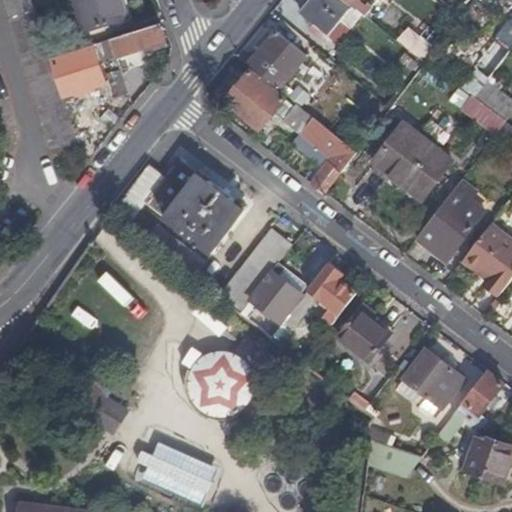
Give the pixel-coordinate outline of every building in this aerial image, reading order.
[(6,0),(57,162),(84,154),(35,0),(6,0)] [(132,20),(125,0),(79,0),(90,34),(132,20)] [(363,14),(352,5),(345,0),(309,0),(300,12),(328,35),(342,19),(352,28),(363,14)] [(511,50),(511,20),(510,24),(508,22),(495,39),(511,51),(511,50)] [(163,26),(115,42),(125,73),(153,64),(150,55),(165,50),(164,46),(169,44),(163,26)] [(248,65),(279,90),(306,56),(276,31),(248,65)] [(402,43),(423,60),(433,48),(412,31),(402,43)] [(56,61),(61,77),(111,61),(118,85),(128,82),(125,73),(115,42),(56,61)] [(285,99),(250,70),(225,101),(260,131),(285,99)] [(511,107),(485,86),(476,98),(507,121),(511,114),(511,107)] [(312,184),(324,194),(356,153),(296,105),(284,119),(332,158),(312,184)] [(452,160),(404,122),(374,161),(390,173),(393,169),(426,194),(452,160)] [(129,192),(136,197),(212,255),(246,212),(216,190),(217,187),(180,160),(165,179),(149,167),(129,192)] [(487,210),(456,187),(417,238),(447,261),(487,210)] [(129,192),(123,199),(130,204),(136,197),(129,192)] [(511,216),(502,209),(499,214),(511,224),(511,216)] [(502,292),(511,279),(511,224),(499,214),(466,257),(491,276),(487,281),(502,292)] [(155,224),(145,236),(195,276),(205,265),(155,224)] [(271,230),(220,296),(241,313),(246,306),(252,299),(273,272),(279,264),(292,246),(271,230)] [(307,286),(279,264),(273,272),(301,294),(307,286)] [(324,318),(332,324),(360,288),(329,264),(309,290),(316,295),(321,299),(335,310),(332,313),(329,310),(324,318)] [(273,272),(252,299),(279,321),(301,294),(273,272)] [(135,485),(222,346),(107,274),(80,316),(123,343),(140,315),(177,339),(99,462),(135,485)] [(309,290),(284,322),(291,329),(316,295),(309,290)] [(318,302),(329,310),(332,313),(335,310),(321,299),(318,302)] [(391,332),(372,317),(374,314),(363,305),(339,336),(370,360),(391,332)] [(465,380),(426,349),(404,378),(441,409),(465,380)] [(193,480),(268,367),(242,350),(168,463),(193,480)] [(504,383),(488,370),(453,415),(463,423),(466,425),(476,412),(479,415),(488,404),(494,397),(504,383)] [(364,411),(365,411),(369,405),(354,393),(350,399),(364,411)] [(498,399),(494,397),(488,404),(491,407),(498,399)] [(311,410),(303,425),(336,445),(345,430),(311,410)] [(463,423),(453,415),(438,435),(447,442),(463,423)] [(156,452),(167,459),(182,437),(171,430),(156,452)] [(476,438),(464,472),(502,484),(511,455),(511,445),(488,438),(487,442),(476,438)] [(369,439),(368,444),(368,449),(367,460),(406,474),(419,456),(369,439)] [(240,511),(190,488),(183,509),(190,511),(240,511)] [(91,511),(19,503),(17,511),(91,511)]
